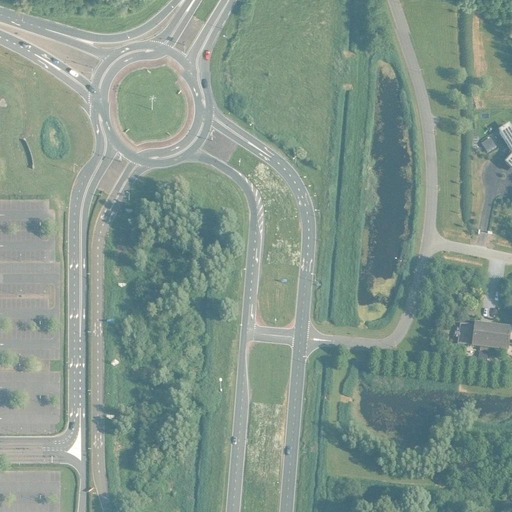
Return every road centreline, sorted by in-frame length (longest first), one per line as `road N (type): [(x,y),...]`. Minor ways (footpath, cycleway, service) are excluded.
road 1 (unclassified): [(111,511),(102,467),(101,243),(113,205)]
road 2 (residential): [(432,239),(434,128),(396,0)]
road 3 (secondary): [(190,150),(220,158),(253,184),(249,327)]
road 4 (unclassified): [(84,315),(83,511)]
road 5 (residential): [(306,334),(366,341),(399,335),(432,239)]
road 6 (secondary): [(306,334),(314,221),(301,182),(275,152)]
road 7 (unclassified): [(117,132),(89,204),(84,315)]
road 8 (unclassified): [(103,131),(79,198),(84,315)]
road 9 (secondary): [(249,327),(234,511)]
road 10 (secondary): [(288,511),(306,334)]
road 11 (primary): [(192,0),(136,42),(55,37)]
